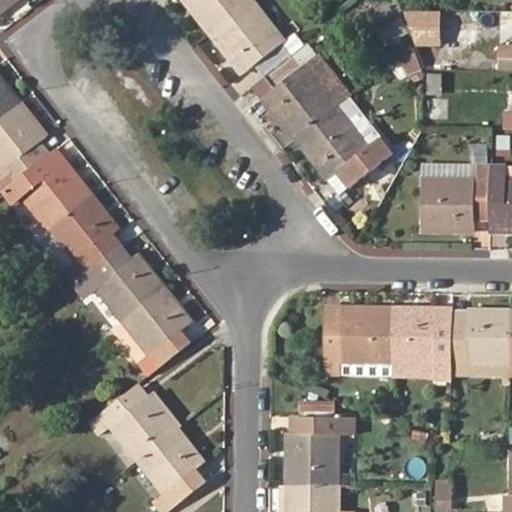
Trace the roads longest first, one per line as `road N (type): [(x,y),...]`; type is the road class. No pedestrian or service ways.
road 1 (residential): [(82,0),(37,34),(43,70),(197,264),(245,270)]
road 2 (residential): [(138,0),(295,208)]
road 3 (residential): [(245,270),(245,511)]
road 4 (residential): [(343,268),(511,268)]
